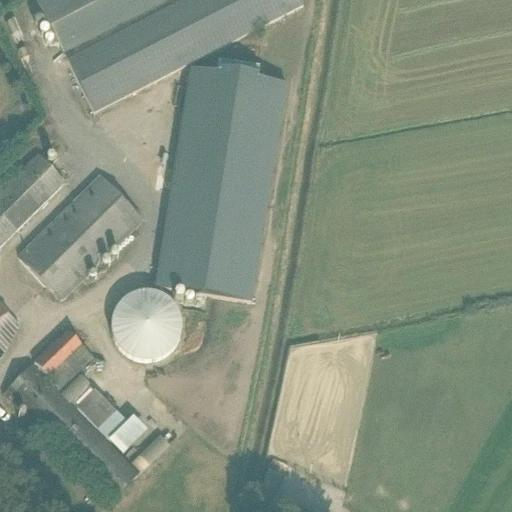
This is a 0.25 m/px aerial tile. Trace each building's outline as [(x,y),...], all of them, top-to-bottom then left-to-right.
[(66,65),(92,116),(302,9),(297,0),(45,0),(35,5),(66,65)] [(258,69),(217,63),(216,74),(190,71),(155,292),(250,306),(285,85),(256,81),(258,69)] [(38,158),(0,195),(0,247),(64,185),(38,158)] [(18,261),(60,304),(141,223),(99,180),(18,261)] [(33,367),(59,393),(92,360),(67,334),(33,367)] [(1,398),(8,405),(11,401),(111,503),(125,489),(137,479),(31,370),(16,384),(1,398)] [(306,511),(270,498),(264,511),(306,511)]
